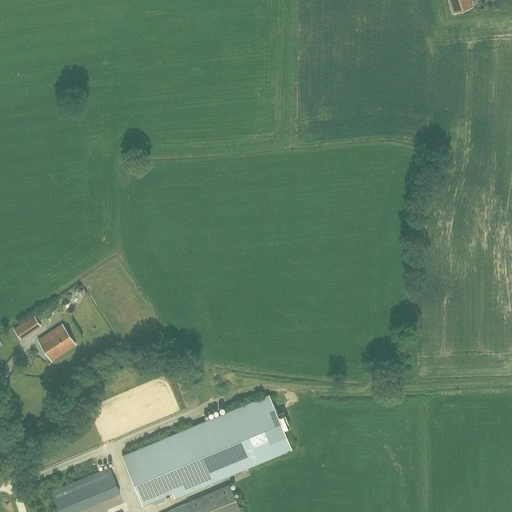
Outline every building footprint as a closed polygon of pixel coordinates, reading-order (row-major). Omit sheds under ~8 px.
[(449,0),(454,13),(471,7),(468,0),(449,0)] [(34,316),(18,326),(14,329),(20,339),(40,326),(38,322),(48,315),(45,310),(34,317),(34,316)] [(38,341),(43,348),(51,361),(75,344),(63,325),(38,341)] [(268,394),(194,425),(122,456),(143,505),(173,492),(175,498),(291,449),(280,422),(284,421),(283,417),(278,419),(268,394)] [(21,422),(28,434),(48,422),(44,416),(32,424),(28,418),(21,422)] [(59,511),(75,511),(120,494),(109,468),(51,491),(59,511)] [(240,511),(229,484),(183,504),(165,511),(240,511)]
